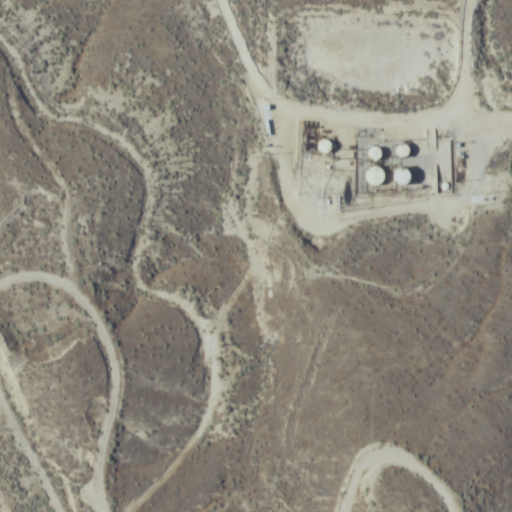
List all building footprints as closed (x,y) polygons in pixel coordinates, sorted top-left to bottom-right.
[(327,153),(328,142),(314,141),(313,152),(327,153)] [(390,146),(392,158),(412,155),(410,143),(390,146)] [(378,154),(376,150),(367,154),(371,161),(377,158),(376,155),(378,154)] [(383,184),(382,168),(363,169),(365,185),(383,184)] [(413,184),(413,168),(391,169),(391,184),(413,184)]
